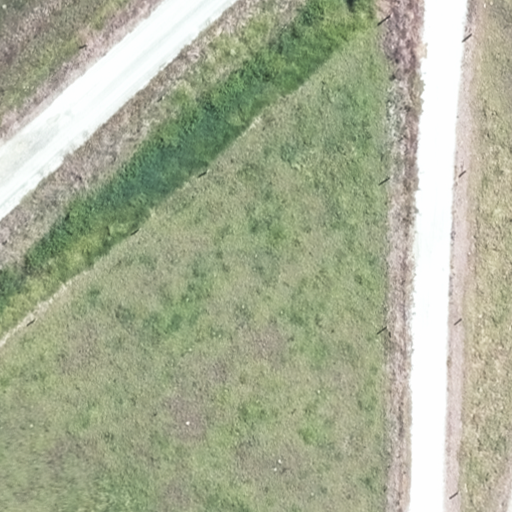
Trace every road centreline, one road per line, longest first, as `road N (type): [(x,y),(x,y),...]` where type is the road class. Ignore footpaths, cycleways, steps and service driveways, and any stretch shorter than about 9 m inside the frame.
road 1 (track): [(433,511),(431,161),(439,0)]
road 2 (track): [(214,0),(0,198)]
